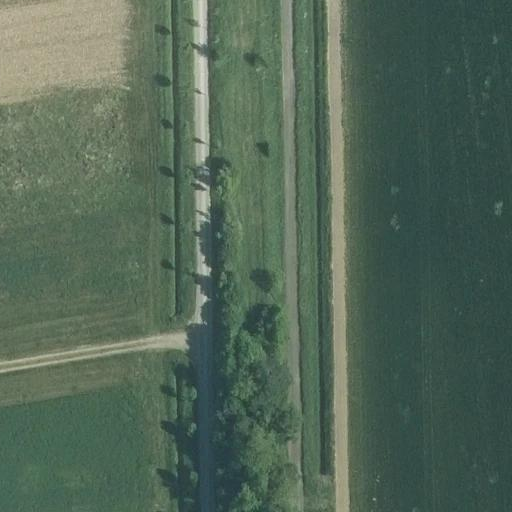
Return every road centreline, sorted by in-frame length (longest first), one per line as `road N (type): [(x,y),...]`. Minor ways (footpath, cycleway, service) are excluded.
road 1 (unclassified): [(208,511),(200,0)]
road 2 (track): [(302,511),(295,0)]
road 3 (track): [(0,370),(205,336)]
